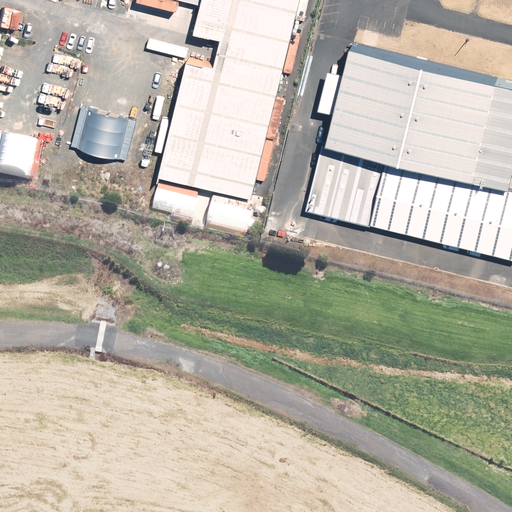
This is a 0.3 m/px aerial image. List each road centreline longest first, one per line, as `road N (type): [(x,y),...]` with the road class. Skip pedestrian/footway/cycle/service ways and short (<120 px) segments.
road 1 (track): [(497,511),(387,442),(213,362),(77,330),(0,323)]
road 2 (unknown): [(45,13),(119,44),(122,93),(116,104),(92,111)]
